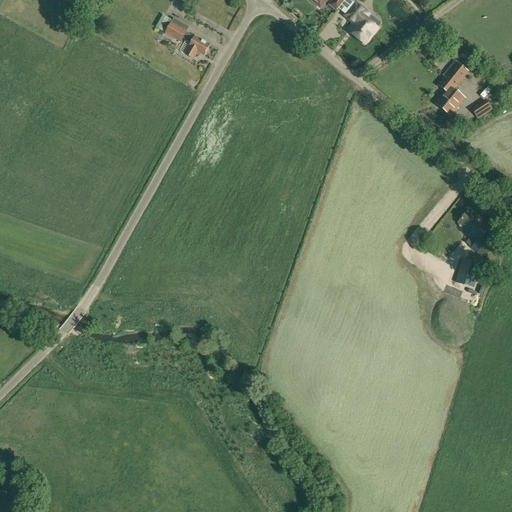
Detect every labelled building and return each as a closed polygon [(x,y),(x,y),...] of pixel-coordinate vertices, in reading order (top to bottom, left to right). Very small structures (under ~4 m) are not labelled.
[(310,0),(311,1),(313,0),(320,7),(326,0),(334,0),(331,5),(337,10),(343,4),(342,3),(343,2),(344,0),(310,0)] [(356,0),(344,0),(343,2),(342,3),(343,4),(341,6),(348,12),(355,3),(357,1),(356,0)] [(369,14),(355,3),(348,12),(345,15),(355,23),(349,30),(365,44),(366,42),(368,42),(371,39),(371,37),(378,28),(365,18),(369,14)] [(194,59),(197,52),(204,55),(210,44),(195,36),(194,37),(186,32),(189,27),(174,19),(171,24),(166,33),(180,41),(182,38),(191,43),(189,47),(185,54),(194,59)] [(460,58),(470,66),(473,62),(464,54),(460,58)] [(452,117),(458,109),(457,108),(464,99),(453,90),(468,72),(455,62),(446,73),(447,74),(439,84),(447,90),(436,104),(452,117)] [(498,94),(505,86),(499,81),(493,90),(498,94)] [(486,102),(485,103),(485,102),(477,107),(478,108),(473,111),(479,119),(492,110),(486,102)] [(477,281),(488,284),(497,247),(483,236),(489,229),(468,212),(459,223),(460,224),(459,227),(464,231),(467,230),(478,239),(472,247),(483,257),(478,275),(477,281)] [(473,288),(479,266),(462,261),(456,283),(473,288)]
